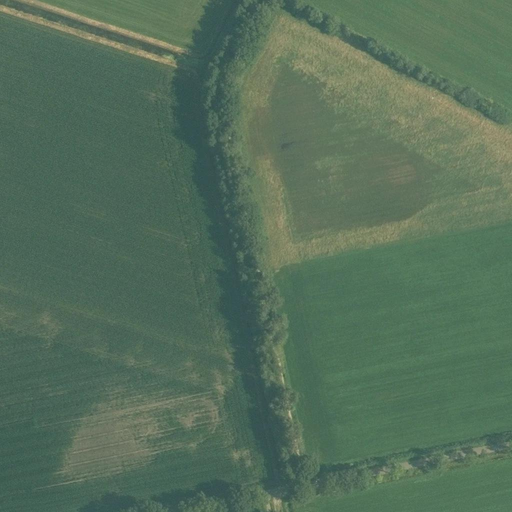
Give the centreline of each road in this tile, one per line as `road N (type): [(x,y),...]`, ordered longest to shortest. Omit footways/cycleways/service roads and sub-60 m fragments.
road 1 (track): [(296,488),(214,102),(255,0)]
road 2 (unclassified): [(175,511),(511,444)]
